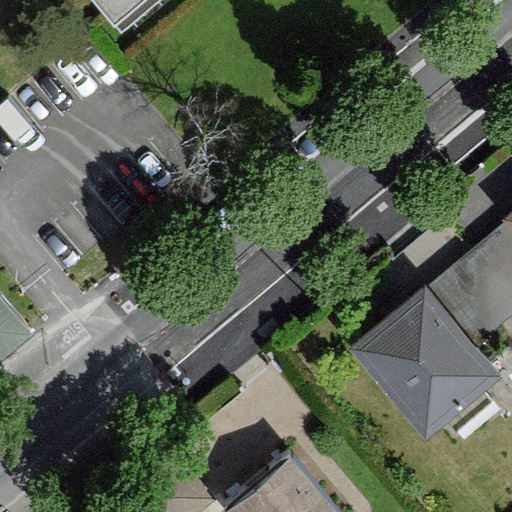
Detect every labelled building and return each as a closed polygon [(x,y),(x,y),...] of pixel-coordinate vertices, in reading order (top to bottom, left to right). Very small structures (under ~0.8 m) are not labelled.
[(156,0),(121,0),(136,17),(156,0)] [(511,217),(474,250),(511,294),(511,217)] [(478,346),(511,316),(511,294),(474,250),(366,341),(435,423),(498,370),(478,346)] [(0,366),(41,332),(0,284),(0,366)] [(353,511),(299,447),(227,507),(231,511),(353,511)] [(192,511),(212,497),(177,452),(132,488),(151,511),(192,511)]
